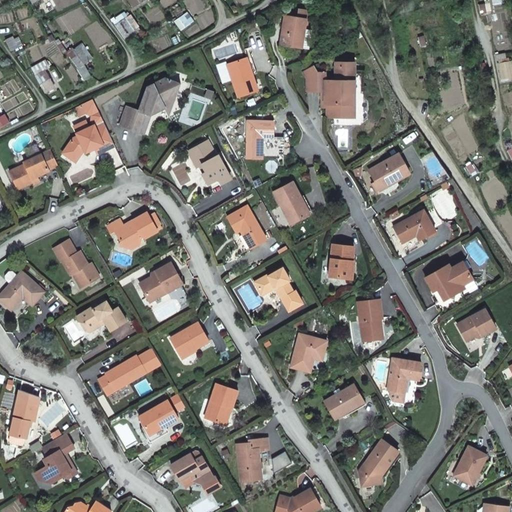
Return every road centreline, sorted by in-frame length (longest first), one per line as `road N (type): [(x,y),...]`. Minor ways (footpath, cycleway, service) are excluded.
road 1 (residential): [(0,250),(123,186),(157,189),(194,241),(293,430),(352,511)]
road 2 (residential): [(465,403),(310,129)]
road 3 (track): [(267,0),(0,132)]
road 4 (residential): [(167,511),(153,490),(122,473),(61,377),(10,358),(0,344)]
road 5 (residential): [(396,511),(465,403)]
